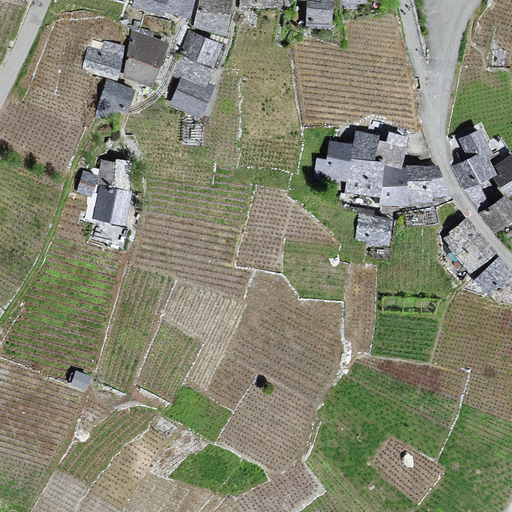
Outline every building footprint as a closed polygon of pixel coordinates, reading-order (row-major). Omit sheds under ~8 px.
[(190,14),(193,0),(134,0),(134,4),(163,11),(164,8),(166,8),(190,14)] [(203,0),(197,26),(224,32),(231,0),(203,0)] [(308,0),(308,24),(330,26),(331,0),(320,0),(321,0),(316,0),(308,0)] [(221,45),(190,32),(182,52),(173,71),(184,76),(172,103),(201,115),(213,86),(205,82),(213,66),(221,45)] [(135,35),(124,76),(155,84),(167,43),(135,35)] [(89,49),(85,68),(117,76),(124,49),(105,44),(103,52),(89,49)] [(107,82),(97,115),(106,118),(109,106),(125,111),(131,89),(107,82)] [(492,175),(487,167),(483,158),(490,154),(479,130),(460,140),(470,159),(465,161),(454,167),(465,188),(479,205),(488,201),(478,182),(492,175)] [(380,136),(357,133),(354,160),(348,191),(354,192),(383,196),(382,204),(387,204),(409,204),(409,201),(412,201),(432,201),(432,196),(435,195),(448,194),(439,166),(432,166),(408,167),(385,168),(386,163),(375,162),(376,157),(402,164),(409,139),(390,135),(389,143),(383,141),(379,140),(380,136)] [(351,145),(331,142),(329,161),(319,160),(317,175),(347,178),(351,145)] [(511,156),(494,169),(511,194),(511,156)] [(102,162),(102,186),(129,191),(129,163),(118,161),(118,164),(102,162)] [(97,176),(85,172),(78,190),(91,194),(97,176)] [(123,223),(129,191),(102,186),(96,218),(123,223)] [(495,231),(511,219),(511,204),(507,197),(483,214),(495,231)] [(361,215),(357,237),(388,243),(392,220),(361,215)] [(468,219),(445,238),(472,271),(495,252),(468,219)] [(490,293),(494,289),(511,272),(499,259),(477,280),(490,293)] [(507,302),(511,296),(511,272),(494,289),(507,302)] [(91,375),(76,370),(71,384),(87,389),(91,375)]
